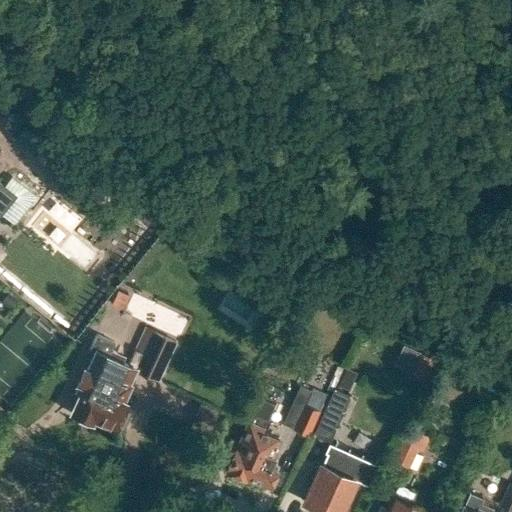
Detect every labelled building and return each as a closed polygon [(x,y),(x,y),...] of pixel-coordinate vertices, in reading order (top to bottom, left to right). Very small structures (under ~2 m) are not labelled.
[(12,138),(33,156),(45,142),(23,124),(12,138)] [(0,214),(16,195),(0,182),(0,214)] [(228,287),(219,315),(250,324),(258,296),(228,287)] [(265,309),(251,331),(274,346),(288,323),(265,309)] [(114,342),(96,334),(90,347),(95,349),(86,369),(83,368),(77,382),(84,386),(72,410),(91,419),(93,417),(113,426),(114,424),(122,428),(131,409),(123,405),(124,403),(123,402),(132,384),(129,383),(136,369),(158,379),(168,356),(176,360),(183,345),(145,328),(128,364),(122,361),(124,356),(110,350),(114,342)] [(349,390),(356,371),(344,367),(337,386),(349,390)] [(244,409),(252,413),(226,468),(246,477),(246,476),(262,483),(263,482),(270,485),(277,470),(269,466),(274,456),(272,455),(279,439),(261,431),(267,418),(278,394),(256,384),(244,409)] [(304,406),(303,407),(317,414),(324,401),(300,388),(294,401),(304,406)] [(353,396),(333,388),(318,421),(338,430),(353,396)] [(304,438),(317,414),(303,407),(290,431),(304,438)] [(429,437),(405,427),(390,461),(409,469),(417,450),(423,452),(429,437)] [(321,464),(304,502),(327,511),(338,511),(354,479),(360,467),(343,459),(343,460),(327,453),(322,464),(321,464)] [(511,484),(509,483),(499,505),(511,510),(511,484)] [(409,504),(414,492),(398,485),(393,496),(392,496),(385,511),(424,511),(425,511),(409,504)] [(463,505),(459,511),(490,511),(493,508),(480,503),(482,498),(469,492),(463,505)]
